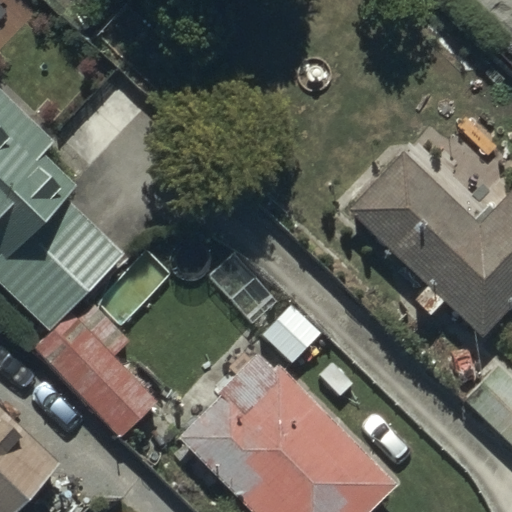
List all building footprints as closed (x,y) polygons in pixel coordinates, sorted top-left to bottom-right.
[(0,283),(43,325),(117,250),(62,196),(71,187),(36,152),(46,142),(8,105),(0,97),(0,283)] [(392,147),(337,208),(423,285),(409,301),(425,315),(439,300),(478,335),(511,296),(511,178),(474,220),(392,147)] [(79,295),(27,347),(115,434),(152,397),(111,356),(126,341),(79,295)] [(260,349),(174,435),(248,511),(361,511),(388,485),(260,349)] [(511,373),(491,353),(452,392),(511,451),(511,373)] [(0,511),(7,511),(54,463),(0,412),(0,511)]
